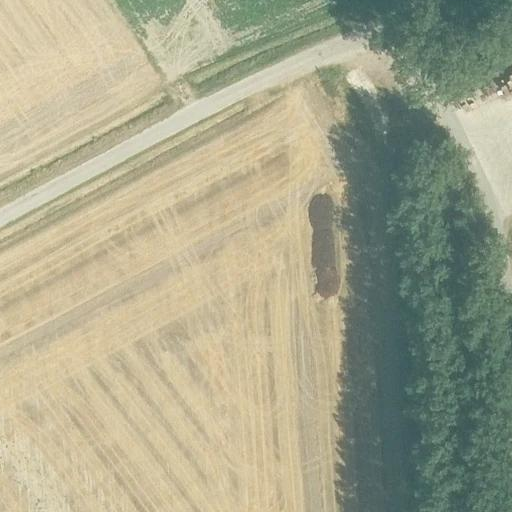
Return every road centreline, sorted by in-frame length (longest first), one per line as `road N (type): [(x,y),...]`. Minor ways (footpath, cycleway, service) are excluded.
road 1 (unclassified): [(0,221),(397,20)]
road 2 (unclassified): [(511,427),(498,249),(477,179),(397,20)]
